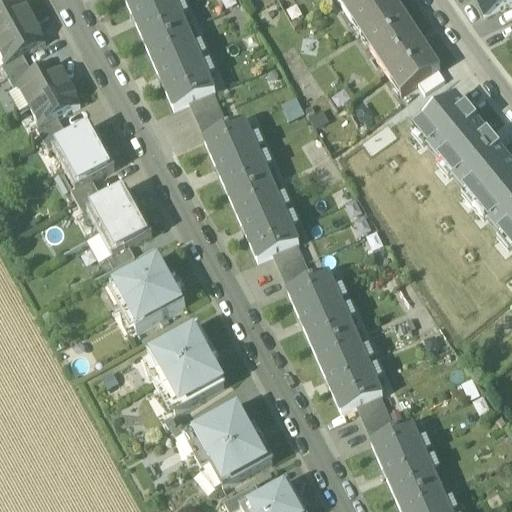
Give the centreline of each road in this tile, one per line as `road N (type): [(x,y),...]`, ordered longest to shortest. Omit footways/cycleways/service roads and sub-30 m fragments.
road 1 (residential): [(350,511),(68,0)]
road 2 (residential): [(436,0),(511,107)]
